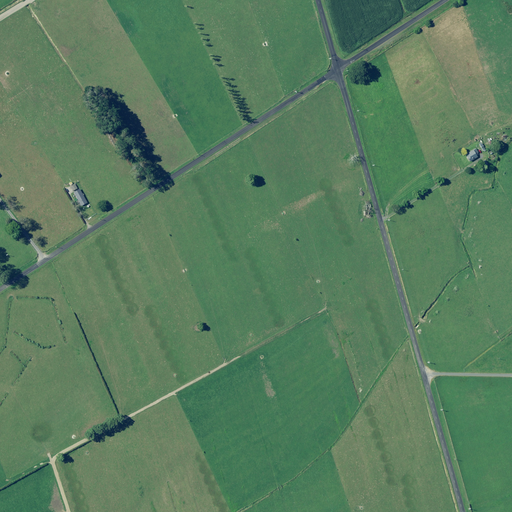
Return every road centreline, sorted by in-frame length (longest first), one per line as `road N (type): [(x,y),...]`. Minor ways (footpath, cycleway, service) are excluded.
road 1 (unclassified): [(338,69),(462,511)]
road 2 (unclassified): [(338,69),(0,289)]
road 3 (unclassified): [(444,0),(338,69)]
